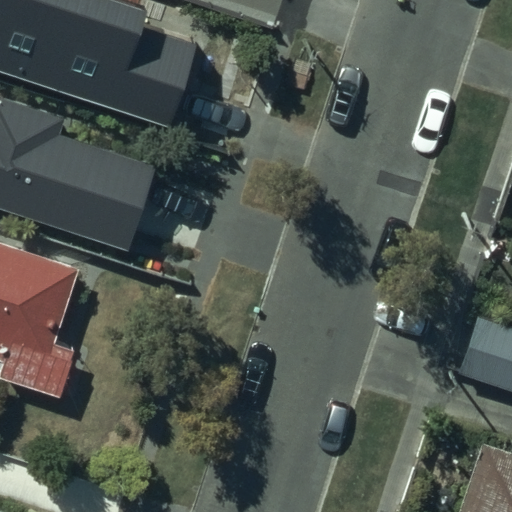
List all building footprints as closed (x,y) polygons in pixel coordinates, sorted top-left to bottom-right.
[(145,1),(142,0),(0,0),(0,65),(167,119),(192,39),(138,22),(145,1)] [(0,204),(126,248),(156,163),(58,128),(62,115),(0,93),(0,204)] [(60,267),(0,246),(0,382),(43,397),(58,351),(35,344),(60,267)] [(511,331),(465,315),(445,373),(511,395),(511,331)] [(511,511),(511,455),(465,440),(440,511),(511,511)]
